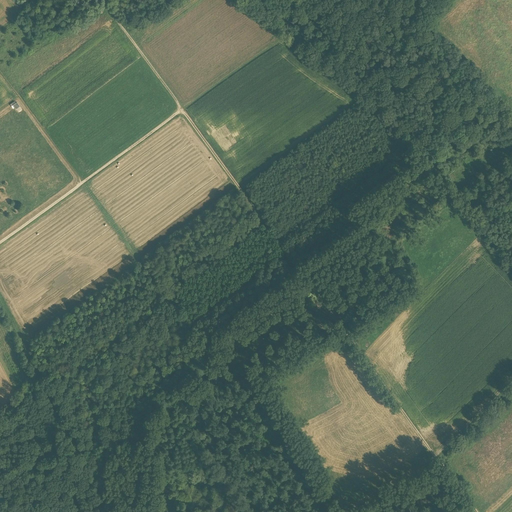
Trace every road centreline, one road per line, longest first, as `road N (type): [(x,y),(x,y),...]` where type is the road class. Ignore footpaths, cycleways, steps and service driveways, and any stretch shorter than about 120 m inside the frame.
road 1 (track): [(476,511),(182,111)]
road 2 (track): [(212,357),(0,71)]
road 3 (track): [(0,242),(182,111)]
road 4 (track): [(405,0),(511,112)]
road 5 (track): [(182,111),(102,2)]
